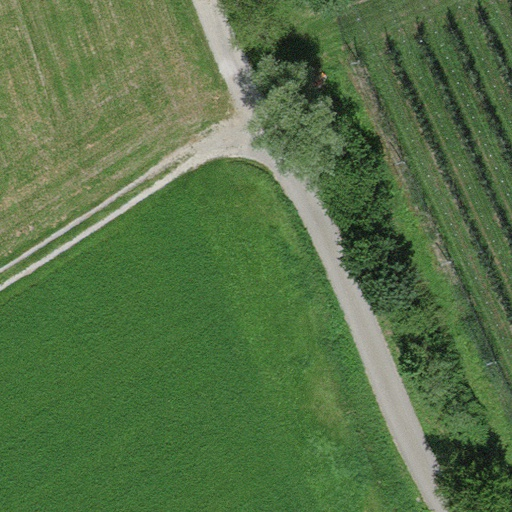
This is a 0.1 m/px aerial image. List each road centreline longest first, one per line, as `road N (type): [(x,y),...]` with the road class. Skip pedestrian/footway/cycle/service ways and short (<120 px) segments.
road 1 (track): [(209,0),(262,125),(321,222),(411,439),(454,511)]
road 2 (track): [(0,274),(201,149),(262,125)]
